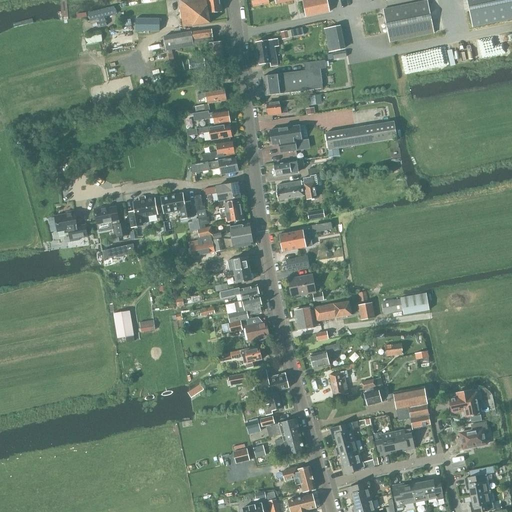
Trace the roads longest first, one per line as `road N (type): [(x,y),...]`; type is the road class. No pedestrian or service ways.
road 1 (tertiary): [(324,485),(276,307),(255,174)]
road 2 (track): [(511,26),(370,53),(341,14),(237,33)]
road 3 (residential): [(456,511),(445,456),(324,485)]
road 4 (tertiary): [(255,174),(233,0)]
road 5 (residential): [(255,174),(99,193)]
